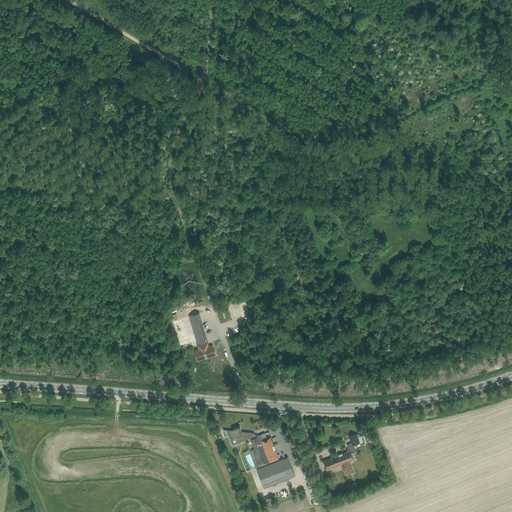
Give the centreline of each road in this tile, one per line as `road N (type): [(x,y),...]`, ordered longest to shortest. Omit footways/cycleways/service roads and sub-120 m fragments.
road 1 (secondary): [(511,375),(440,397),(343,408),(0,383)]
road 2 (track): [(205,81),(309,137),(382,128),(468,88),(511,95)]
road 3 (track): [(213,312),(169,176),(175,139),(205,81)]
road 4 (track): [(0,186),(175,200)]
road 5 (track): [(202,79),(66,0)]
